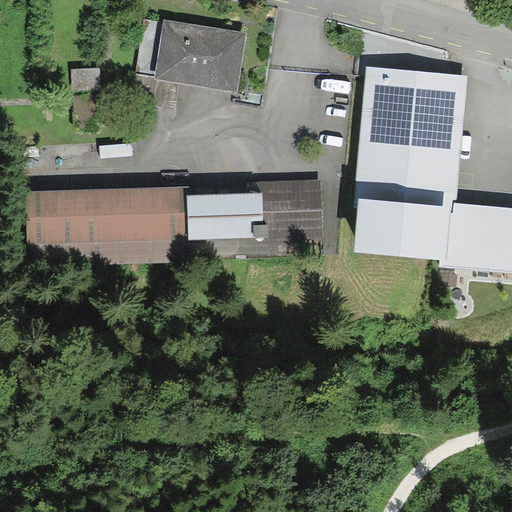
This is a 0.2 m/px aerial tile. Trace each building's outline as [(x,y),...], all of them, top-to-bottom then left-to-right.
[(153,77),(229,89),(238,36),(161,24),(153,77)] [(96,89),(95,68),(69,68),(69,90),(96,89)] [(365,74),(353,200),(440,208),(444,162),(452,83),(365,74)] [(75,117),(107,118),(108,99),(75,99),(75,117)] [(316,183),(18,192),(20,265),(180,260),(180,240),(318,236),(316,183)] [(357,245),(431,252),(435,209),(361,202),(357,245)] [(511,274),(511,248),(499,248),(501,218),(443,215),(440,271),(511,274)]
